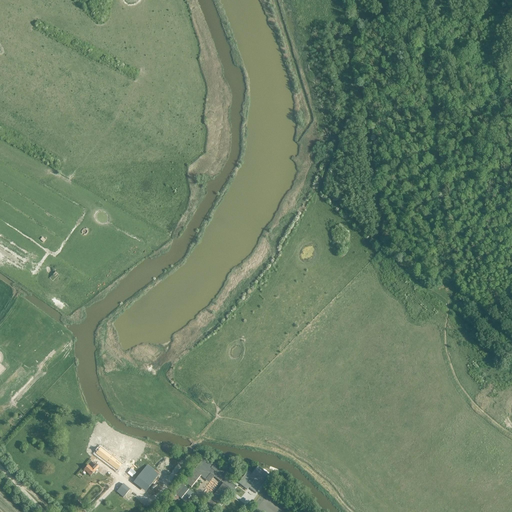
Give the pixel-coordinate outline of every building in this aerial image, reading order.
[(102,446),(98,451),(118,467),(122,463),(102,446)] [(220,482),(227,474),(224,472),(224,471),(215,463),(213,466),(203,458),(184,482),(186,484),(190,487),(199,475),(205,480),(210,474),(220,482)] [(99,468),(96,465),(93,463),(89,467),(88,466),(84,470),(90,476),(99,468)] [(246,474),(238,483),(247,490),(249,488),(256,494),(262,486),(260,485),(267,475),(258,468),(250,477),(246,474)] [(232,491),(234,488),(235,487),(224,478),(221,482),(223,484),(207,503),(213,508),(228,488),(232,491)] [(182,482),(173,493),(176,495),(177,496),(179,498),(185,503),(192,493),(184,487),(186,485),(182,482)]
